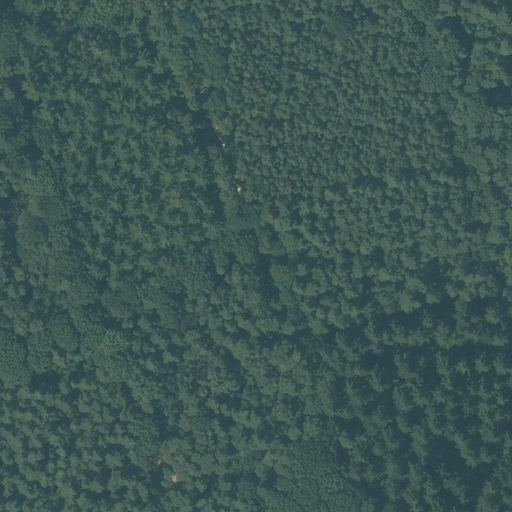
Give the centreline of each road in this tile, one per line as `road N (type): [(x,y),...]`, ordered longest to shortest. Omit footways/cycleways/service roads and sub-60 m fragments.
road 1 (track): [(365,511),(163,0)]
road 2 (track): [(0,15),(172,511)]
road 3 (track): [(0,356),(253,227)]
